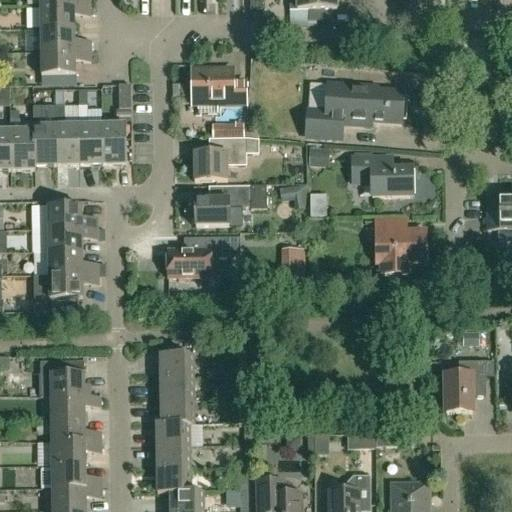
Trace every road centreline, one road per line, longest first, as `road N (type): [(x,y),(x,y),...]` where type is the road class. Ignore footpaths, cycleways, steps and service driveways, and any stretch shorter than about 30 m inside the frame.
road 1 (residential): [(125,511),(120,239),(138,210),(170,192)]
road 2 (residential): [(168,42),(384,34)]
road 3 (residential): [(170,192),(4,195)]
road 4 (residential): [(170,192),(168,42)]
road 5 (residential): [(511,26),(384,34)]
road 6 (residential): [(454,244),(453,182),(472,165),(511,165)]
